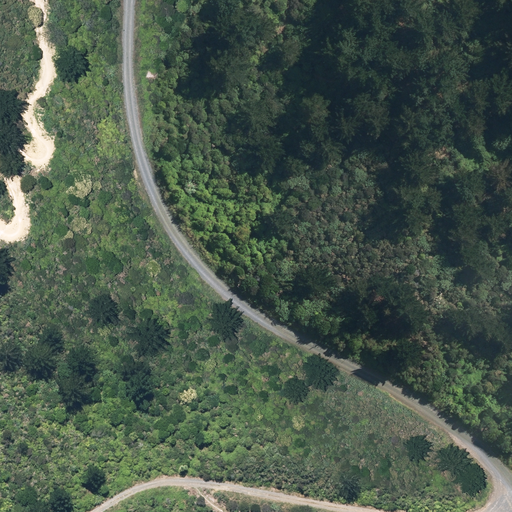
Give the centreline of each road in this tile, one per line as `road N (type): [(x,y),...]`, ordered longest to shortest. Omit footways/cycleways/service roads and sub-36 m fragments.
road 1 (track): [(127,0),(135,136),(178,243),(215,285),(451,427),(511,500)]
road 2 (track): [(382,511),(190,482),(152,486),(93,511)]
